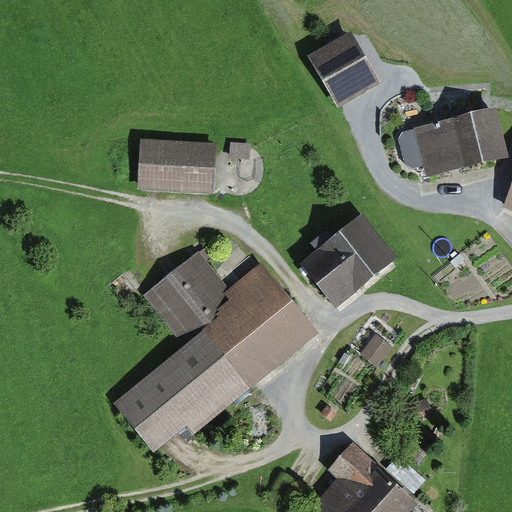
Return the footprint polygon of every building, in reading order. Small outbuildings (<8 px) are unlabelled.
[(310,57),(339,108),(383,84),(370,61),(399,45),(374,0),(359,0),(335,14),(347,36),(310,57)] [(427,178),(507,157),(494,105),(414,125),(416,132),(400,136),(409,171),(424,167),(427,178)] [(138,192),(214,197),(217,146),(141,142),(138,192)] [(232,144),(232,160),(254,161),(255,145),(232,144)] [(511,180),(499,210),(511,216),(511,180)] [(339,313),(403,265),(366,215),(326,245),(331,251),(306,269),(339,313)] [(195,433),(319,329),(261,260),(232,284),(202,248),(148,293),(186,339),(114,400),(157,451),(188,425),(195,433)] [(362,358),(380,370),(395,347),(377,335),(362,358)] [(320,506),(326,511),(408,511),(421,499),(356,439),(332,465),(346,477),(320,506)]
